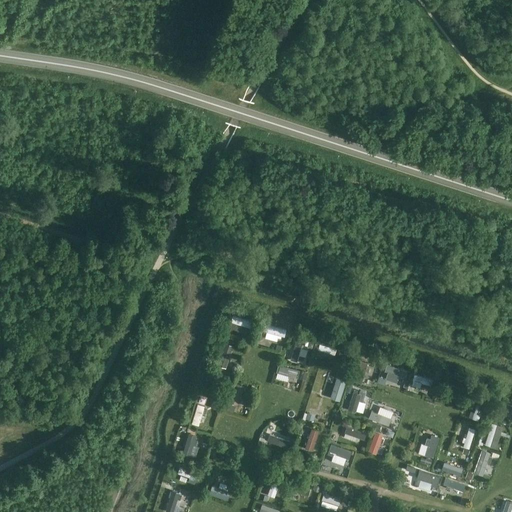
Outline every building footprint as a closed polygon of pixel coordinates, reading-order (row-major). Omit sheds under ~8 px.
[(229,303),(226,310),(232,312),(234,305),(229,303)] [(254,323),(232,315),(230,321),(252,329),(254,323)] [(286,332),(264,324),(262,331),(284,338),(286,332)] [(297,339),(290,360),(296,362),(303,341),(297,339)] [(337,350),(318,344),(316,350),(335,357),(337,350)] [(217,365),(226,368),(233,348),(224,345),(217,365)] [(366,349),(360,353),(364,359),(370,355),(366,349)] [(354,381),(361,383),(367,363),(359,360),(354,381)] [(407,372),(386,364),(383,371),(404,379),(407,372)] [(278,371),(297,378),(300,371),(280,365),(278,371)] [(346,377),(337,374),(329,399),(338,402),(346,377)] [(430,387),(432,380),(413,375),(411,381),(430,387)] [(378,378),(376,384),(378,385),(383,386),(385,380),(378,378)] [(457,380),(455,387),(462,389),(464,382),(457,380)] [(230,402),(236,404),(243,385),(236,383),(230,402)] [(347,409),(354,412),(361,394),(354,391),(347,409)] [(205,403),(206,397),(199,395),(198,402),(205,403)] [(457,398),(443,395),(441,401),(456,405),(457,398)] [(213,399),(210,407),(216,409),(219,402),(213,399)] [(477,399),(472,419),(477,421),(482,401),(477,399)] [(321,417),(324,418),(329,401),(326,400),(321,417)] [(511,405),(497,401),(495,408),(511,413),(511,405)] [(190,424),(197,426),(204,407),(197,405),(190,424)] [(391,418),(371,411),(368,418),(388,426),(391,418)] [(335,414),(333,420),(340,423),(342,418),(341,418),(342,416),(335,414)] [(498,424),(491,422),(485,445),(492,447),(498,424)] [(366,434),(347,426),(344,433),(364,440),(366,434)] [(310,428),(304,447),(312,450),(318,431),(310,428)] [(324,428),(322,434),(329,436),(330,429),(324,428)] [(462,447),(469,449),(474,430),(467,428),(462,447)] [(180,453),(190,456),(198,435),(188,432),(180,453)] [(383,436),(375,433),(368,451),(376,454),(383,436)] [(290,442),(269,434),(266,442),(288,449),(290,442)] [(425,455),(432,457),(438,437),(430,435),(425,455)] [(500,444),(502,437),(496,435),(493,442),(500,444)] [(332,443),(329,451),(348,458),(351,450),(332,443)] [(481,450),(473,473),(482,476),(489,453),(481,450)] [(180,466),(177,474),(199,481),(201,473),(180,466)] [(267,494),(274,497),(280,480),(273,477),(267,494)] [(464,485),(446,479),(443,487),(461,493),(464,485)] [(311,490),(293,484),(291,492),(308,498),(311,490)] [(231,492),(211,485),(209,492),(229,499),(231,492)] [(164,510),(169,511),(171,511),(178,493),(171,491),(164,510)] [(340,500),(322,494),(320,502),(337,508),(340,500)] [(180,500),(178,508),(187,510),(189,502),(180,500)] [(509,511),(511,503),(511,502),(505,501),(501,511),(509,511)]
